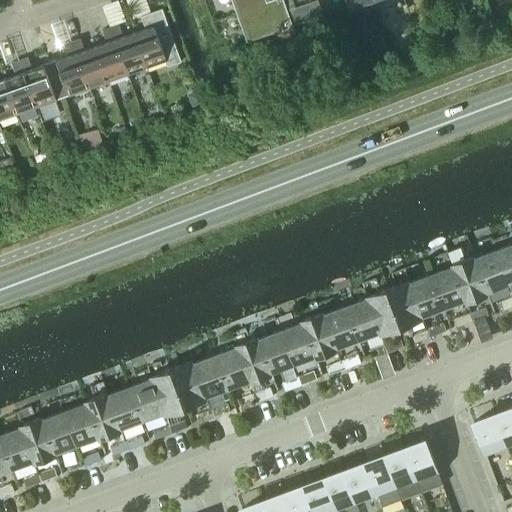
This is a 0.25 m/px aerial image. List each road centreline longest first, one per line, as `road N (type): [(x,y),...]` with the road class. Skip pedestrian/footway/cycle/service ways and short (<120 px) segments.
road 1 (primary): [(0,289),(511,95)]
road 2 (residential): [(202,471),(434,383)]
road 3 (residential): [(481,511),(434,383)]
